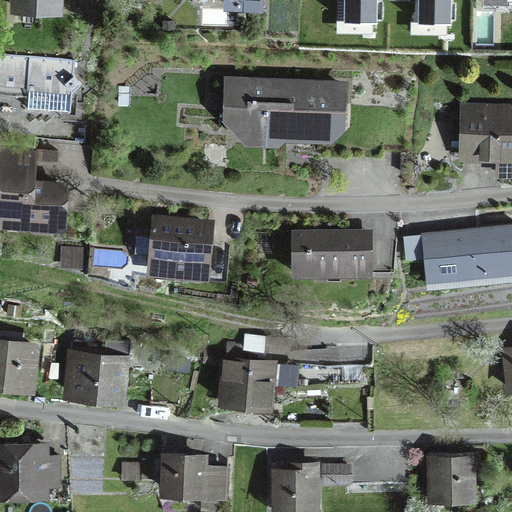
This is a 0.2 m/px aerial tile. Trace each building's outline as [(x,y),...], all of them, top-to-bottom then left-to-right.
[(16,0),(16,8),(57,10),(57,0),(16,0)] [(339,0),(339,32),(371,33),(371,22),(376,22),(376,0),(339,0)] [(413,0),(413,33),(445,34),(445,23),(450,23),(450,0),(413,0)] [(72,90),(80,82),(73,74),(74,59),(0,52),(0,95),(29,98),(28,108),(70,111),(72,90)] [(244,82),(229,82),(229,127),(236,127),(248,140),(296,142),(297,134),(327,135),(327,150),(378,151),(379,114),(338,113),(338,107),(341,106),(341,85),(252,82),(249,78),(244,82)] [(511,108),(464,108),(463,154),(511,154),(511,108)] [(31,183),(33,153),(1,151),(0,163),(0,176),(5,177),(2,221),(5,224),(59,228),(63,225),(65,191),(59,185),(46,184),(43,187),(34,186),(31,183)] [(134,254),(152,256),(151,269),(224,276),(226,247),(206,245),(208,227),(155,222),(155,223),(136,222),(134,254)] [(426,280),(484,273),(483,266),(511,262),(511,223),(458,229),(459,237),(422,241),(426,280)] [(347,269),(347,276),(369,276),(368,242),(349,243),(348,231),(293,232),(294,274),(313,274),(313,269),(347,269)] [(60,246),(59,262),(81,267),(83,248),(60,246)] [(11,344),(12,337),(0,335),(0,338),(0,379),(30,383),(35,347),(11,344)] [(104,350),(87,349),(86,355),(72,354),(68,390),(117,395),(120,369),(127,369),(130,340),(105,338),(104,350)] [(272,362),(254,360),(256,344),(228,341),(221,400),(267,405),(272,362)] [(43,454),(43,444),(0,444),(0,489),(43,489),(44,484),(59,485),(59,454),(43,454)] [(228,459),(165,456),(163,489),(201,491),(200,509),(219,509),(220,492),(226,492),(228,459)] [(472,496),(472,459),(429,459),(429,496),(472,496)] [(290,463),(290,473),(277,473),(277,509),(312,509),(312,462),(290,463)] [(322,465),(322,480),(348,480),(348,465),(322,465)]
